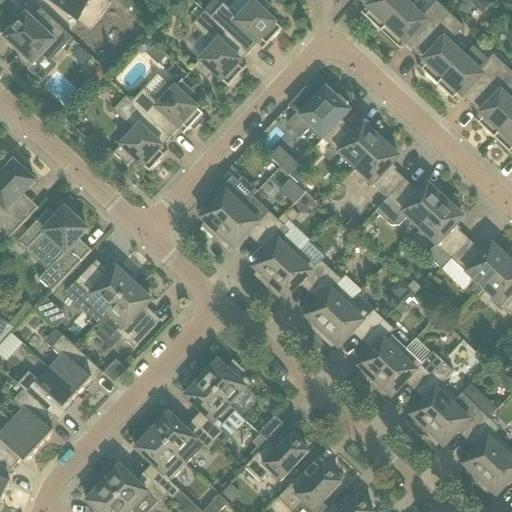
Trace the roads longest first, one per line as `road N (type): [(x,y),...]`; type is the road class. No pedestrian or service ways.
road 1 (residential): [(511,209),(361,67),(336,58),(314,71),(157,238)]
road 2 (residential): [(450,511),(219,295)]
road 3 (residential): [(56,511),(219,295)]
road 4 (residential): [(157,238),(0,100)]
